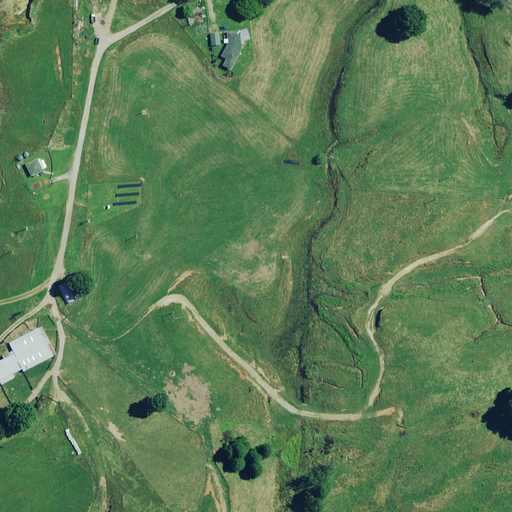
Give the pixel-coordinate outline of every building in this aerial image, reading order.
[(252,40),(250,30),(228,32),(229,42),(221,56),(226,59),(222,65),(232,69),(243,49),(241,41),(252,40)] [(221,45),(220,33),(208,34),(208,47),(221,45)] [(28,152),(18,156),(19,160),(30,156),(28,152)] [(46,169),(40,157),(25,165),(31,176),(46,169)] [(75,280),(59,285),(67,306),(82,298),(75,280)] [(57,355),(41,326),(9,343),(15,355),(0,361),(0,380),(1,382),(57,355)]
